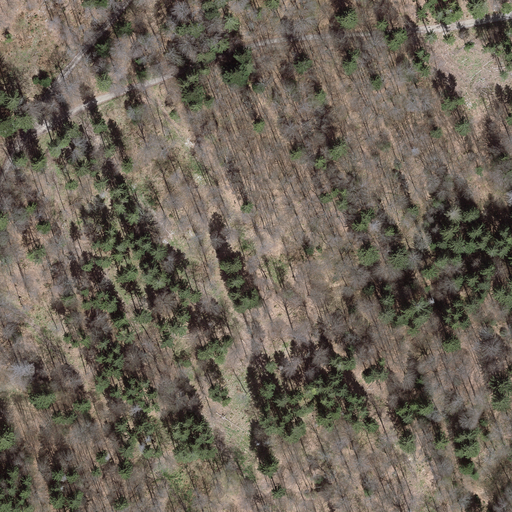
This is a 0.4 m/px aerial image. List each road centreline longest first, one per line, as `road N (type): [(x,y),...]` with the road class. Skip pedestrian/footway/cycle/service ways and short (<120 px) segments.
road 1 (track): [(25,133),(242,48),(511,14)]
road 2 (track): [(25,133),(130,0)]
